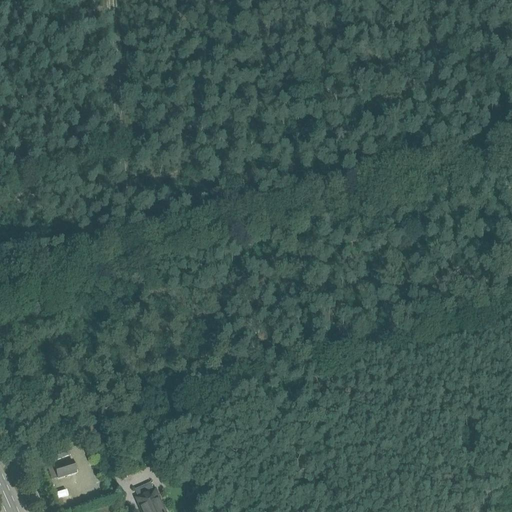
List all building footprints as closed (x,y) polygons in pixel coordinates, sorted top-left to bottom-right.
[(68,450),(49,457),(52,463),(70,456),(68,450)] [(54,467),(58,480),(76,474),(72,462),(54,467)] [(66,492),(53,496),(54,501),(68,497),(66,492)] [(139,500),(144,511),(162,511),(155,493),(139,500)] [(56,502),(58,511),(63,511),(65,511),(62,500),(56,502)]
